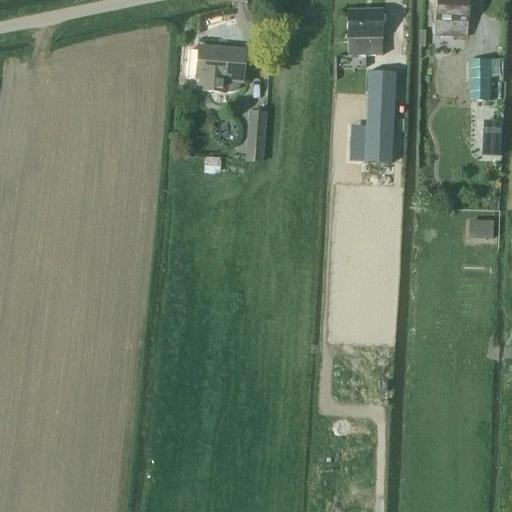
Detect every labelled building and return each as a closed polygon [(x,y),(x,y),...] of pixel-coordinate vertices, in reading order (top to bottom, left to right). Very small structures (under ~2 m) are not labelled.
[(435,37),(465,39),(466,23),(467,23),(468,0),(437,0),(436,21),(435,37)] [(381,57),(381,11),(347,12),(348,57),(381,57)] [(196,80),(200,80),(199,92),(224,94),(224,93),(226,94),(230,94),(232,93),(234,92),(236,91),(237,90),(238,88),(239,87),(239,85),(240,83),(241,84),(244,52),(199,48),(196,80)] [(470,61),(470,101),(491,101),(491,80),(506,80),(506,61),(470,61)] [(366,127),(364,164),(390,165),(395,74),(368,73),(366,127)] [(244,162),(243,166),(260,167),(264,123),(265,116),(248,114),(247,122),(244,162)] [(495,238),(495,223),(471,223),(471,238),(495,238)]
